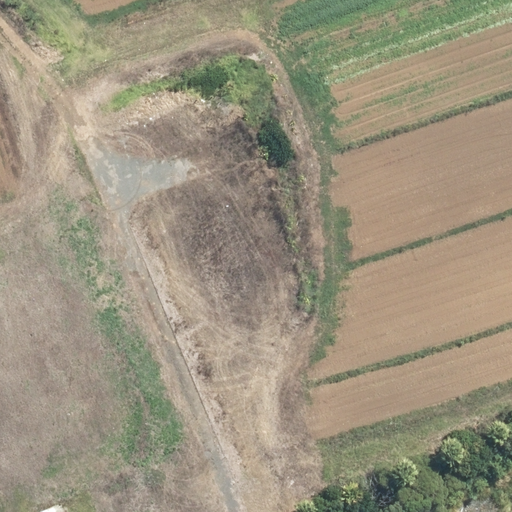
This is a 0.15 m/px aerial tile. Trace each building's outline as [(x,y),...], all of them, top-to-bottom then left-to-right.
[(227,92),(205,101),(214,121),(236,111),(227,92)] [(243,119),(207,134),(191,96),(169,104),(202,183),(209,180),(215,196),(223,192),(266,174),(243,119)] [(98,141),(111,135),(106,124),(118,119),(112,104),(87,114),(98,141)] [(241,305),(298,284),(284,246),(259,256),(238,201),(171,226),(203,312),(208,310),(214,325),(244,314),(241,305)] [(156,500),(153,493),(111,510),(112,511),(176,511),(170,495),(156,500)]
